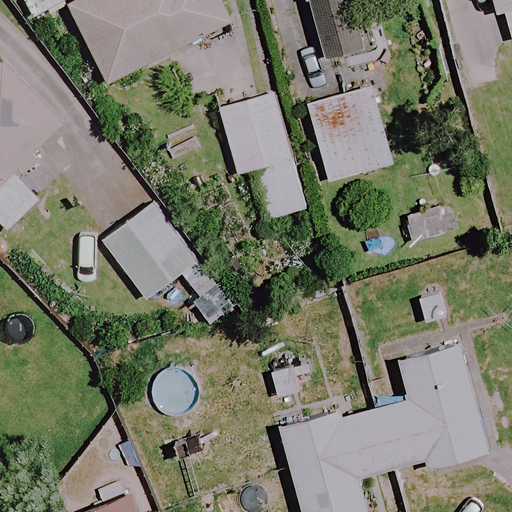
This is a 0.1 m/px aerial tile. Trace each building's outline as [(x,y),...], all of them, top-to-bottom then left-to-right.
[(61,0),(22,0),(34,17),(61,0)] [(78,0),(68,5),(106,82),(230,21),(219,0),(78,0)] [(306,0),(321,58),(360,48),(347,0),(306,0)] [(511,0),(491,0),(503,44),(511,41),(511,0)] [(45,152),(38,145),(65,119),(4,58),(0,62),(0,223),(6,229),(38,198),(18,178),(45,152)] [(390,163),(368,84),(304,102),(327,181),(390,163)] [(304,209),(272,93),(217,108),(236,175),(253,170),(266,220),(304,209)] [(195,263),(150,202),(100,239),(145,300),(195,263)] [(443,206),(401,218),(410,250),(452,239),(443,206)] [(482,246),(444,256),(452,291),(491,281),(482,246)] [(439,286),(410,294),(420,330),(448,322),(439,286)] [(398,358),(407,397),(279,428),(299,511),(365,511),(357,476),(423,460),(425,467),(483,453),(457,344),(398,358)] [(139,511),(131,493),(90,511),(139,511)]
